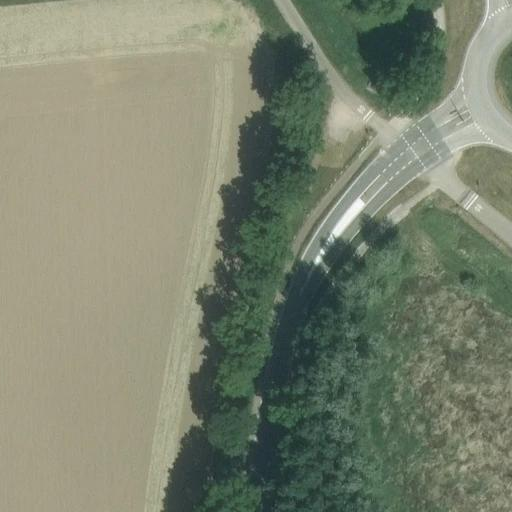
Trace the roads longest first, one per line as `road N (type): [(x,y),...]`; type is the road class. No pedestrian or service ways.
road 1 (tertiary): [(259,511),(288,335),(308,272),(366,195),(413,152)]
road 2 (unclassified): [(413,152),(344,94),(280,0)]
road 3 (unclassified): [(413,152),(511,239)]
